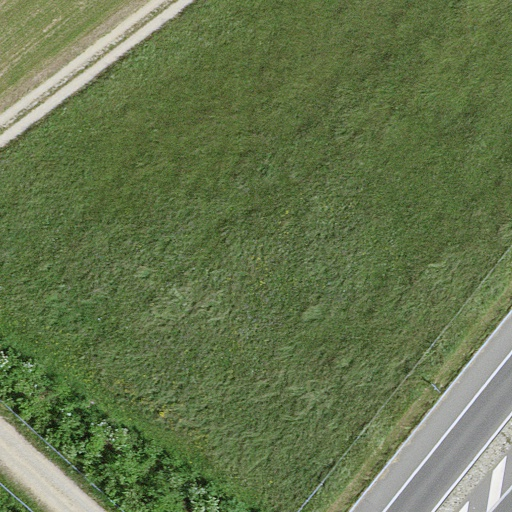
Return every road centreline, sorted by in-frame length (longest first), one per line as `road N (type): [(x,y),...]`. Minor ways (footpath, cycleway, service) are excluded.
road 1 (track): [(169,0),(0,130)]
road 2 (motorway): [(511,381),(407,511)]
